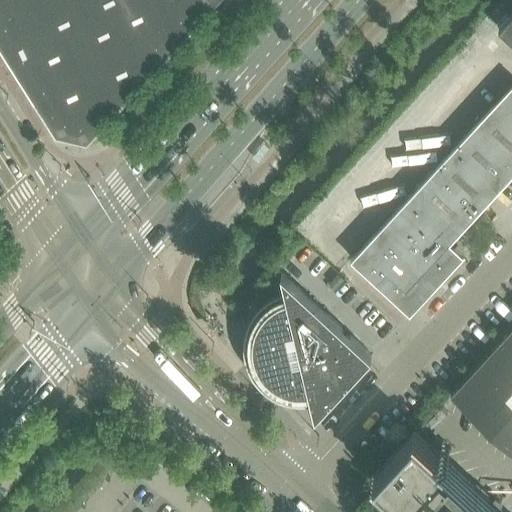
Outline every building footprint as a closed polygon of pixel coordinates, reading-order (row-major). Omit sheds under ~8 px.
[(0,0),(0,42),(43,111),(56,131),(56,132),(88,139),(212,4),(210,0),(0,0)] [(511,12),(498,27),(511,40),(511,12)] [(449,241),(511,172),(511,83),(351,257),(363,268),(364,268),(410,311),(415,305),(416,305),(442,277),(462,254),(449,241)] [(344,336),(342,327),(281,271),(286,289),(280,291),(274,294),(269,297),(264,301),(260,305),(256,310),(253,315),(251,321),(249,327),(247,333),(247,339),(246,345),(247,351),(248,357),(250,363),(253,368),(257,373),(261,378),(265,383),(270,386),(275,390),(281,392),(286,394),(292,396),(298,396),(304,396),(311,396),(315,415),(371,354),(351,335),(344,336)] [(335,288),(345,278),(338,272),(329,282),(335,288)] [(511,325),(451,391),(511,447),(511,325)] [(502,511),(414,431),(376,473),(417,511),(502,511)]
